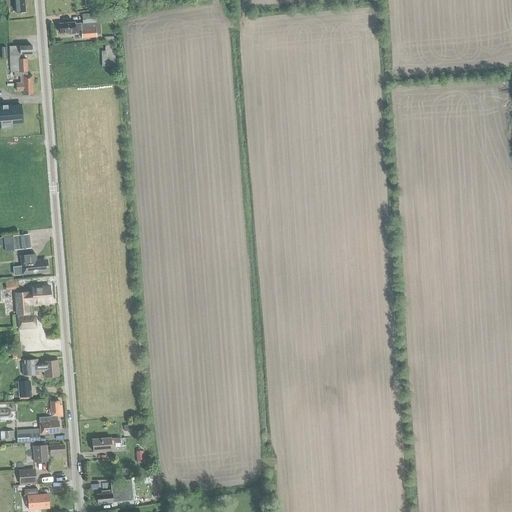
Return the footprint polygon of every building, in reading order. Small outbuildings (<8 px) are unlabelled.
[(15,8),(16,14),(24,13),(24,2),(25,2),(25,0),(13,0),(14,8),(15,8)] [(82,24),(80,24),(74,24),(58,25),(58,27),(56,27),(57,33),(59,33),(59,35),(66,35),(67,35),(75,35),(75,34),(80,34),(81,39),(96,38),(95,35),(100,35),(99,23),(98,23),(97,14),(82,15),(82,24)] [(104,51),(101,52),(102,68),(115,67),(114,42),(104,43),(104,51)] [(20,60),(20,55),(19,46),(9,47),(10,74),(14,74),(14,78),(19,78),(20,86),(16,86),(16,93),(23,93),(23,97),(32,96),(32,78),(27,78),(26,60),(20,60)] [(31,46),(19,46),(20,55),(32,55),(31,46)] [(0,105),(0,124),(0,125),(1,129),(12,128),(11,124),(21,123),(20,105),(7,106),(7,105),(7,106),(5,106),(3,107),(3,106),(2,106),(2,107),(0,107),(0,105)] [(17,236),(19,250),(30,249),(28,235),(17,236)] [(17,237),(3,239),(5,252),(19,250),(17,237)] [(35,255),(20,256),(21,267),(13,268),(14,275),(48,272),(47,260),(36,261),(35,255)] [(15,293),(18,329),(36,327),(35,316),(33,316),(33,314),(29,314),(28,304),(33,303),(33,305),(44,304),(44,305),(51,304),(49,285),(31,287),(32,292),(27,293),(27,292),(15,293)] [(37,360),(27,360),(21,361),(22,376),(39,374),(38,370),(44,370),(45,377),(59,376),(57,360),(43,361),(44,362),(38,363),(37,360)] [(32,397),(30,381),(17,382),(19,398),(32,397)] [(58,402),(50,403),(51,411),(49,411),(49,416),(39,418),(40,422),(41,422),(42,435),(60,433),(59,422),(57,422),(56,418),(63,417),(61,406),(59,406),(58,402)] [(16,431),(17,443),(39,442),(39,430),(16,431)] [(92,439),(93,452),(111,451),(110,444),(119,443),(119,437),(92,439)] [(50,448),(47,448),(47,445),(34,446),(34,449),(34,462),(47,462),(47,455),(51,455),(51,457),(58,456),(57,454),(65,454),(64,445),(60,443),(50,444),(50,448)] [(36,484),(35,469),(18,470),(19,485),(36,484)] [(134,479),(135,489),(151,487),(150,478),(134,479)] [(110,491),(100,492),(100,494),(95,494),(96,503),(111,502),(111,501),(118,501),(117,493),(131,492),(130,480),(110,482),(110,491)] [(25,490),(26,496),(28,496),(28,509),(48,509),(47,495),(39,495),(38,489),(25,490)]
